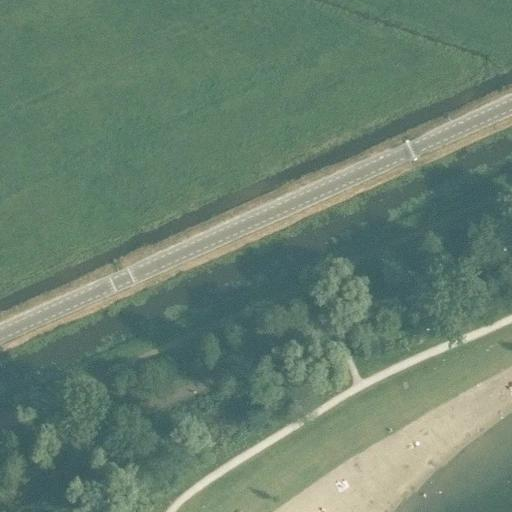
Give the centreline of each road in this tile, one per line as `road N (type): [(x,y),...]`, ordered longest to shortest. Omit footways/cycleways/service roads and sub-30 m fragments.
road 1 (unknown): [(0,423),(511,191)]
road 2 (tertiary): [(0,335),(511,104)]
